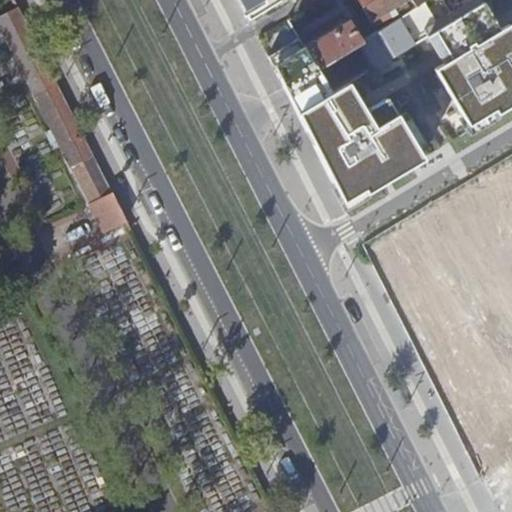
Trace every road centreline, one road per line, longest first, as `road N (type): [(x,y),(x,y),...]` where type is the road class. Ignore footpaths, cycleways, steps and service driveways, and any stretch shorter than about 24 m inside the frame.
road 1 (primary): [(65,0),(329,511)]
road 2 (primary): [(430,511),(299,249)]
road 3 (primary): [(299,249),(173,0)]
road 4 (residential): [(511,129),(299,249)]
